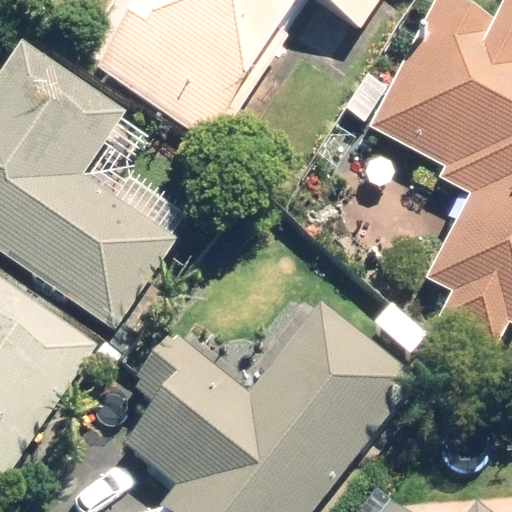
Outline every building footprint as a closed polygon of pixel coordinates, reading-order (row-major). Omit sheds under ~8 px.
[(116,42),(91,81),(206,155),(294,19),(350,55),(385,0),(119,0),(99,31),(116,42)] [(511,21),(494,12),(481,37),(430,10),(361,141),(437,182),(430,194),(462,211),(418,294),(448,310),(435,334),(488,362),(501,338),(510,343),(511,338),(511,21)] [(0,278),(109,350),(187,232),(117,186),(147,140),(14,52),(0,72),(0,278)] [(0,489),(91,365),(0,299),(0,489)] [(325,511),(422,396),(325,315),(263,389),(234,365),(216,387),(178,355),(92,459),(156,511),(325,511)]
